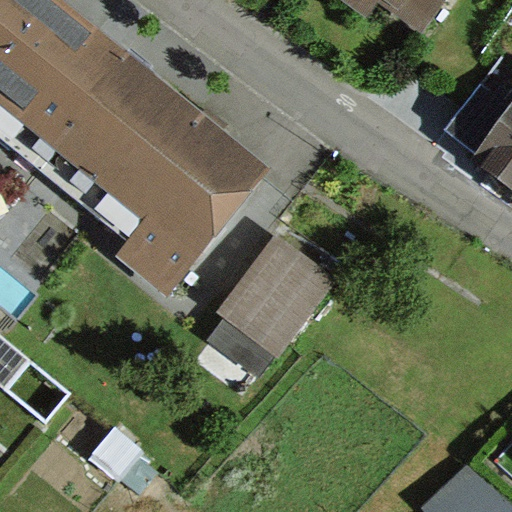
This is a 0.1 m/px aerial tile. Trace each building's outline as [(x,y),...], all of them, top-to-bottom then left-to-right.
[(48,0),(0,0),(0,110),(44,147),(118,58),(48,0)] [(332,0),(363,22),(376,4),(422,37),(448,0),(332,0)] [(118,58),(44,147),(142,228),(113,263),(167,308),(270,184),(118,58)] [(511,194),(511,115),(475,169),(511,194)] [(334,282),(282,244),(226,318),(279,357),(334,282)] [(0,340),(0,392),(3,394),(28,363),(0,340)] [(505,511),(508,509),(466,468),(424,511),(425,511),(505,511)]
